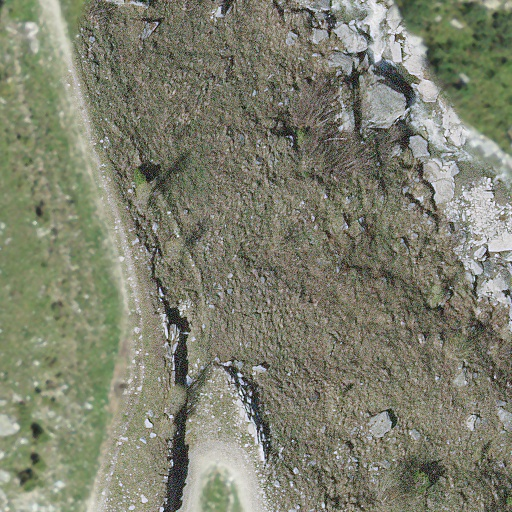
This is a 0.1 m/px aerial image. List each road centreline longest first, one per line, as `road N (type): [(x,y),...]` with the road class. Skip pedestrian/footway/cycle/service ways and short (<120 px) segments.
road 1 (track): [(95,511),(132,366),(126,274),(43,0)]
road 2 (track): [(256,511),(237,455),(205,447),(184,478),(183,511)]
